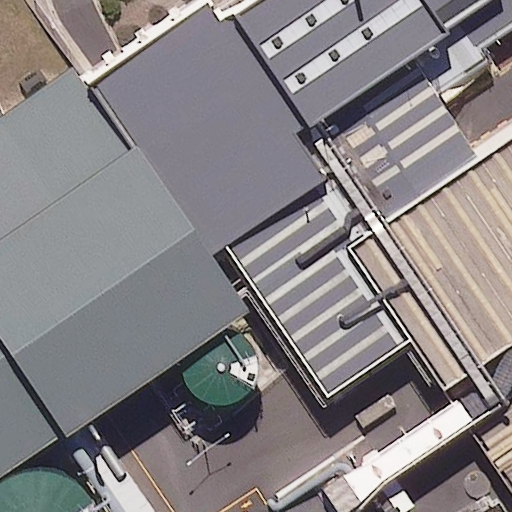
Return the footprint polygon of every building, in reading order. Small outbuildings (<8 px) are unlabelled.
[(96,55),(79,66),(202,239),(215,231),(317,381),(402,324),(340,231),(470,144),(431,82),(452,68),(483,49),(477,38),(511,16),(511,0),(216,0),(210,4),(206,0),(179,0),(166,9),(114,43),(96,55)] [(79,66),(73,56),(0,103),(0,453),(66,409),(186,329),(197,322),(240,293),(202,239),(79,66)] [(511,115),(470,144),(340,231),(402,324),(511,487),(511,115)] [(224,319),(211,318),(197,322),(186,329),(178,340),(174,353),(175,367),(180,378),(189,388),(199,394),(212,397),(224,395),(235,390),(245,382),(251,371),(253,359),(251,346),(246,335),(236,325),(224,319)] [(273,493),(285,511),(386,511),(408,498),(365,431),(273,493)] [(0,511),(91,511),(90,500),(81,480),(64,464),(44,455),(21,453),(1,458),(0,458),(0,511)]
